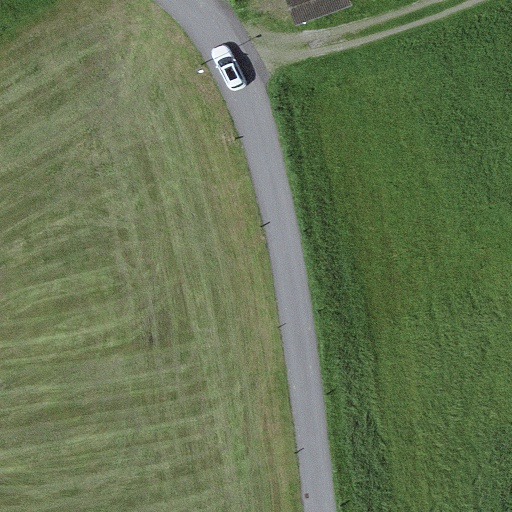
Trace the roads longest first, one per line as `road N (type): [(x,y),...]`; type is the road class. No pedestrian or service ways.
road 1 (unclassified): [(184,0),(231,51),(273,183),(320,511)]
road 2 (track): [(229,48),(340,44),(463,0)]
